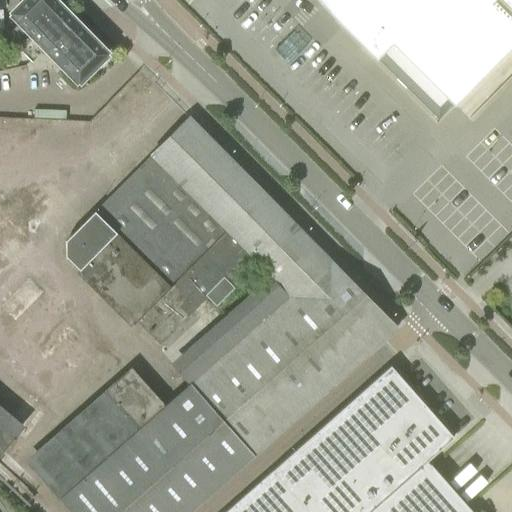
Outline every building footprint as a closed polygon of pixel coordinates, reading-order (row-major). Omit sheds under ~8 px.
[(4,35),(18,49),(36,31),(34,30),(59,6),(52,0),(23,0),(11,13),(19,21),(4,35)] [(511,0),(331,0),(356,21),(340,35),(365,61),(382,46),(445,111),(511,48),(511,0)] [(36,31),(18,49),(30,61),(44,48),(77,81),(105,53),(59,6),(34,30),(36,31)] [(65,257),(78,271),(133,325),(138,322),(160,344),(207,297),(216,305),(258,263),(270,275),(171,363),(191,384),(165,406),(139,377),(35,468),(74,511),(189,511),(394,332),(396,330),(189,120),(69,240),(66,243),(65,257)] [(70,335),(78,325),(32,291),(8,324),(88,383),(105,361),(70,335)] [(225,511),(359,511),(449,432),(391,366),(225,511)] [(15,414),(27,423),(44,400),(32,391),(15,414)] [(0,454),(14,438),(0,426),(0,454)] [(449,432),(359,511),(472,511),(447,484),(430,464),(426,468),(423,465),(454,438),(449,432)] [(475,462),(452,478),(466,499),(489,483),(475,462)]
